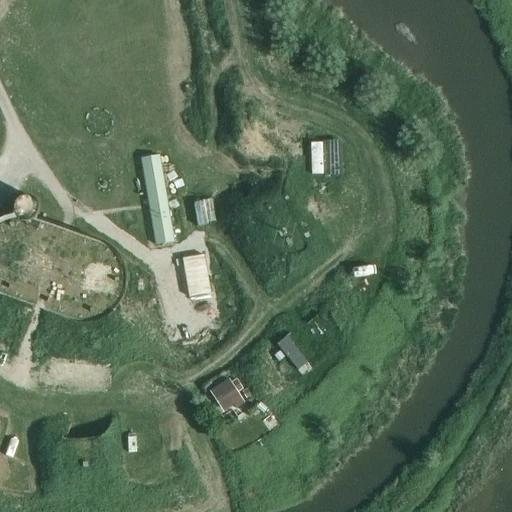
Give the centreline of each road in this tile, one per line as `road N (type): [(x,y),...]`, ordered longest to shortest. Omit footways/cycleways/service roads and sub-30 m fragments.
road 1 (track): [(0,382),(120,395),(172,387),(206,371),(358,241),(365,216),(359,179)]
road 2 (track): [(0,94),(69,212)]
